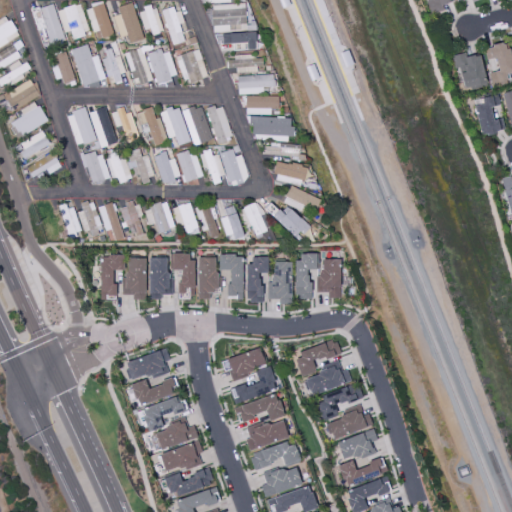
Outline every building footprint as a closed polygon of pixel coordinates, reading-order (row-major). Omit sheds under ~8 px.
[(451,0),(425,0),(431,14),(443,10),(441,4),(451,0)] [(32,10),(34,16),(39,15),(48,45),(64,40),(52,3),(32,10)] [(93,38),(110,35),(104,3),(87,6),(93,38)] [(119,37),(126,35),(128,44),(143,39),(132,3),(117,7),(119,14),(112,16),(119,37)] [(87,34),(80,4),(57,9),(62,33),(70,31),(71,38),(87,34)] [(244,27),(243,4),(210,5),(211,28),(244,27)] [(151,35),(162,32),(154,6),(138,11),(143,30),(149,28),(151,35)] [(171,46),(184,42),(178,24),(181,23),(176,6),(160,10),(171,46)] [(0,45),(17,36),(6,16),(0,19),(0,45)] [(231,44),(232,50),(254,49),(254,32),(221,34),(221,44),(231,44)] [(0,68),(19,58),(14,50),(20,46),(18,41),(0,51),(0,68)] [(494,58),(497,71),(488,73),(490,83),(506,80),(504,74),(511,72),(506,42),(483,47),(486,60),(494,58)] [(71,49),(78,86),(103,80),(98,55),(89,57),(87,45),(71,49)] [(101,51),(110,85),(121,82),(118,74),(123,73),(118,56),(113,57),(110,48),(101,51)] [(124,54),(134,86),(151,81),(141,49),(124,54)] [(161,54),(159,49),(146,53),(156,84),(176,77),(168,51),(161,54)] [(182,83),(205,78),(199,50),(175,56),(182,83)] [(73,81),(65,52),(53,55),(56,69),(55,69),(58,85),(73,81)] [(479,54),(465,57),(464,53),(453,55),(459,90),(485,85),(479,54)] [(225,58),(226,68),(235,68),(235,72),(261,70),(261,56),(225,58)] [(236,92),(273,91),(272,75),(236,76),(236,92)] [(38,97),(29,79),(3,94),(12,111),(38,97)] [(511,91),(501,95),(509,126),(511,124),(511,91)] [(473,107),(480,136),(504,130),(495,95),(480,99),(481,105),(473,107)] [(269,114),(269,109),(277,109),(277,97),(244,96),(244,114),(269,114)] [(47,123),(35,101),(19,110),(22,116),(11,121),(22,140),(16,144),(24,159),(49,145),(39,128),(47,123)] [(199,105),(180,112),(193,146),(211,139),(199,105)] [(220,105),(205,110),(216,143),(231,138),(220,105)] [(151,145),(164,142),(159,117),(153,118),(151,107),(143,109),(151,145)] [(187,143),(179,107),(159,111),(165,139),(174,137),(176,145),(187,143)] [(94,140),(84,108),(65,114),(75,146),(94,140)] [(113,144),(106,108),(89,111),(97,147),(113,144)] [(123,142),(135,140),(128,108),(110,111),(113,127),(120,126),(123,142)] [(291,118),(252,117),(251,139),(290,140),(291,118)] [(262,154),(297,156),(298,145),(263,143),(262,154)] [(140,157),(138,149),(126,152),(132,176),(138,174),(140,182),(153,179),(146,155),(140,157)] [(193,149),(175,154),(183,182),(201,177),(193,149)] [(210,156),(209,149),(199,151),(204,175),(209,174),(212,184),(223,182),(217,155),(210,156)] [(240,155),(233,157),(231,149),(218,153),(228,186),(248,180),(240,155)] [(83,156),(89,184),(107,179),(101,151),(83,156)] [(129,180),(120,152),(105,157),(114,184),(129,180)] [(160,183),(178,178),(173,159),(167,160),(164,152),(153,155),(160,183)] [(53,153),(25,166),(29,177),(45,170),(47,174),(60,168),(53,153)] [(304,166),(275,161),(272,177),(302,182),(304,166)] [(511,181),(510,182),(509,176),(499,179),(508,215),(511,214),(511,181)] [(284,197),(311,209),(316,198),(288,186),(284,197)] [(90,236),(100,234),(92,201),(76,204),(83,232),(89,230),(90,236)] [(142,234),(136,216),(139,215),(135,202),(120,206),(129,238),(142,234)] [(147,225),(153,224),(156,233),(172,229),(166,202),(143,208),(147,225)] [(110,229),(113,241),(121,239),(113,203),(98,206),(103,230),(110,229)] [(171,208),(175,224),(182,222),(185,236),(197,233),(189,203),(171,208)] [(195,207),(204,238),(219,234),(209,203),(195,207)] [(266,231),(253,203),(241,208),(255,236),(266,231)] [(66,209),(64,204),(58,205),(67,237),(80,234),(73,207),(66,209)] [(223,208),(225,217),(220,218),(223,238),(239,236),(235,206),(223,208)] [(308,227),(288,209),(283,215),(277,210),(271,217),(293,236),(298,231),(302,234),(308,227)] [(192,298),(192,254),(170,253),(170,270),(178,270),(177,298),(192,298)] [(295,299),(309,299),(308,270),(317,269),(317,253),(294,254),(295,299)] [(99,297),(113,297),(113,270),(122,270),(122,256),(99,255),(99,297)] [(218,270),(227,270),(227,299),(241,299),(241,255),(217,255),(218,270)] [(196,299),(208,299),(208,291),(216,291),(215,257),(196,258),(196,299)] [(245,265),(244,302),(261,302),(261,273),(266,273),(267,257),(251,257),(251,265),(245,265)] [(145,259),(124,258),(123,295),(132,295),(131,299),(144,299),(145,259)] [(168,258),(148,258),(147,299),(160,299),(160,294),(168,295),(168,258)] [(317,292),(327,292),(327,298),(338,298),(339,260),(318,259),(317,292)] [(269,299),(278,299),(277,304),(289,304),(290,262),(269,261),(269,299)] [(300,375),(315,370),(312,362),(338,354),(334,340),(293,353),(300,375)] [(233,403),(276,390),(268,366),(264,367),(258,348),(219,361),(223,372),(227,370),(232,384),(228,386),(233,403)] [(123,361),(128,380),(143,376),(144,380),(167,374),(164,361),(168,360),(165,350),(123,361)] [(350,381),(345,369),(336,373),(334,366),(302,379),(309,397),(350,381)] [(147,387),(144,380),(129,384),(136,406),(176,394),(171,379),(147,387)] [(314,398),(321,419),(349,409),(347,404),(354,402),(348,386),(314,398)] [(267,421),(282,416),(275,394),(235,407),(239,421),(265,413),(267,421)] [(161,427),(159,418),(182,411),(177,397),(140,409),(147,432),(161,427)] [(371,425),(367,413),(358,417),(356,411),(324,423),(331,440),(371,425)] [(247,450),(287,438),(281,419),(245,430),(248,439),(244,440),(247,450)] [(192,425),(185,427),(183,421),(153,431),(159,450),(196,438),(192,425)] [(351,461),(375,453),(370,441),(376,440),(372,429),(335,442),(341,459),(350,457),(351,461)] [(158,453),(164,474),(200,464),(197,453),(200,452),(197,441),(158,453)] [(248,455),(252,469),(280,460),(282,466),(298,461),(292,441),(248,455)] [(386,472),(381,458),(353,468),(350,461),(337,466),(344,487),(386,472)] [(300,485),(294,465),(262,475),(264,484),(259,486),(263,497),(300,485)] [(177,473),(163,478),(170,498),(212,482),(207,468),(180,479),(177,473)] [(350,511),(360,511),(376,506),(373,497),(390,492),(385,478),(343,492),(350,511)] [(176,511),(191,511),(191,509),(218,501),(214,488),(173,500),(176,511)]
